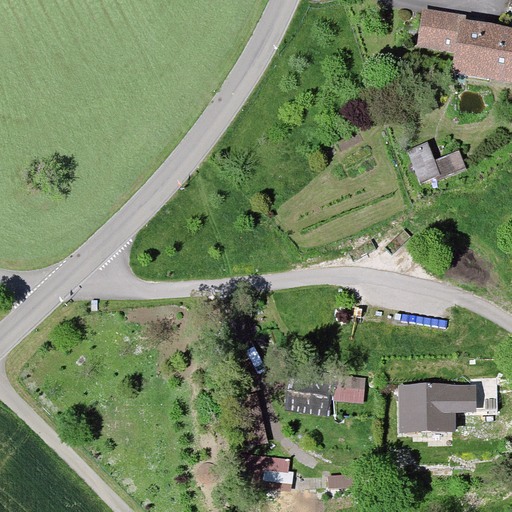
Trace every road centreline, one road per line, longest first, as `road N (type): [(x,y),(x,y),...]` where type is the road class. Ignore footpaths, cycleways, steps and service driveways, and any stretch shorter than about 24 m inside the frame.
road 1 (residential): [(59,285),(153,290),(366,275),(447,292),(511,324)]
road 2 (tertiary): [(284,0),(235,89),(172,171),(59,285)]
road 3 (track): [(121,511),(0,389)]
